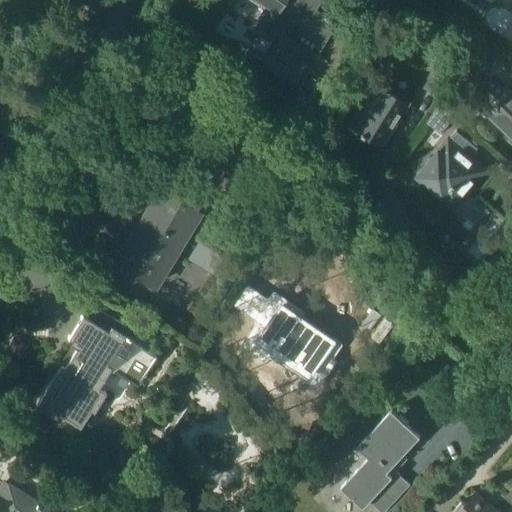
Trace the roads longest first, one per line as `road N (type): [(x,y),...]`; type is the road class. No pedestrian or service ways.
road 1 (residential): [(465,325),(93,12)]
road 2 (secondary): [(93,12),(0,165)]
